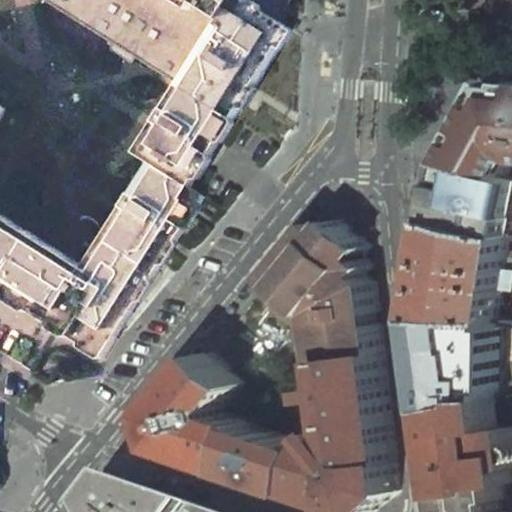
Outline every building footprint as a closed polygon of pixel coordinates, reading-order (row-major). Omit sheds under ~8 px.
[(45,0),(45,2),(136,57),(181,85),(221,19),(191,0),(45,0)] [(191,0),(221,19),(181,85),(236,120),(244,106),(253,93),(280,49),(292,30),(278,21),(243,0),(191,0)] [(287,6),(291,0),(243,0),(278,21),(287,6)] [(458,160),(511,173),(511,81),(503,81),(501,83),(497,90),(496,89),(495,89),(462,150),(464,151),(458,160)] [(199,209),(207,197),(202,192),(193,188),(236,120),(181,85),(175,93),(138,154),(152,162),(84,267),(0,213),(0,291),(58,328),(105,358),(168,258),(194,218),(199,209)] [(511,173),(458,160),(458,164),(447,216),(511,232),(511,173)] [(503,319),(511,262),(511,232),(447,216),(430,316),(503,319)] [(323,220),(297,251),(278,274),(320,311),(323,307),(326,310),(323,315),(328,347),(329,358),(339,357),(386,352),(378,281),(369,273),(375,264),(366,255),(372,245),(342,218),(333,228),(323,220)] [(335,429),(328,436),(336,443),(335,449),(322,444),(318,446),(259,425),(257,421),(231,412),(230,406),(250,381),(214,351),(166,410),(175,443),(374,511),(375,511),(388,501),(402,490),(386,352),(339,357),(341,379),(335,386),(323,388),(324,396),(337,395),(343,397),(347,436),(343,437),(335,429)] [(511,511),(511,423),(503,425),(500,402),(499,392),(479,391),(480,401),(441,406),(442,420),(452,511),(511,511)] [(204,511),(207,505),(152,487),(147,493),(137,489),(127,486),(122,492),(115,487),(100,506),(102,511),(221,511),(219,509),(215,509),(212,510),(210,511),(209,511),(204,511)]
